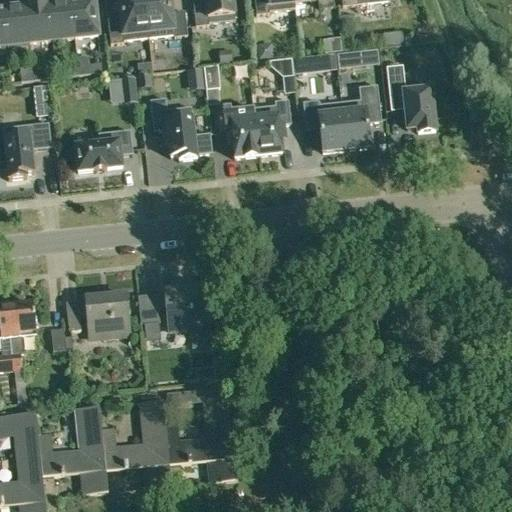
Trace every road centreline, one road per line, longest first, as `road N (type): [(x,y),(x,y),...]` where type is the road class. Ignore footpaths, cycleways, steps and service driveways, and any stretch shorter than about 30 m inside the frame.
road 1 (residential): [(275,220),(298,501),(283,511)]
road 2 (tertiary): [(0,248),(275,220)]
road 3 (tertiary): [(275,220),(494,199)]
